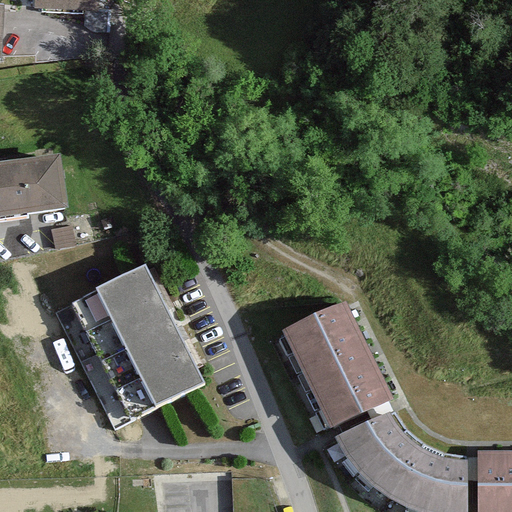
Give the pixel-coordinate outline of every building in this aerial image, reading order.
[(94,0),(22,0),(22,11),(93,14),(94,0)] [(50,161),(0,167),(0,217),(57,210),(50,161)] [(143,273),(58,316),(113,430),(200,386),(143,273)] [(339,306),(275,335),(320,434),(323,440),(331,456),(347,478),(362,492),(379,503),(391,509),(397,511),(511,511),(511,455),(468,456),(453,454),(439,453),(423,446),(411,440),(401,431),(394,421),(389,410),(385,402),(339,306)] [(259,511),(259,481),(235,482),(236,511),(259,511)]
